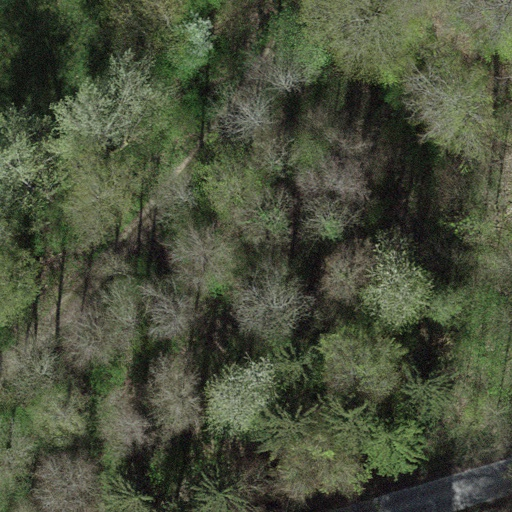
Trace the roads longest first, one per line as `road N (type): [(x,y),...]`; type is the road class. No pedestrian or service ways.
road 1 (track): [(273,0),(230,73),(0,387)]
road 2 (unclassified): [(511,478),(395,511)]
